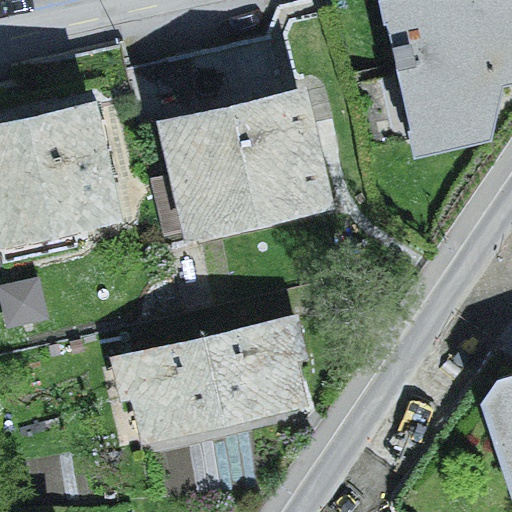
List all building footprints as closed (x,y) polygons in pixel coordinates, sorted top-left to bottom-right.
[(511,0),(369,0),(405,156),(481,139),(511,90),(511,0)] [(329,205),(297,82),(150,119),(182,243),(329,205)] [(0,247),(112,222),(83,92),(0,110),(0,247)] [(119,356),(139,445),(311,407),(291,318),(119,356)] [(511,372),(481,383),(511,472),(511,372)]
